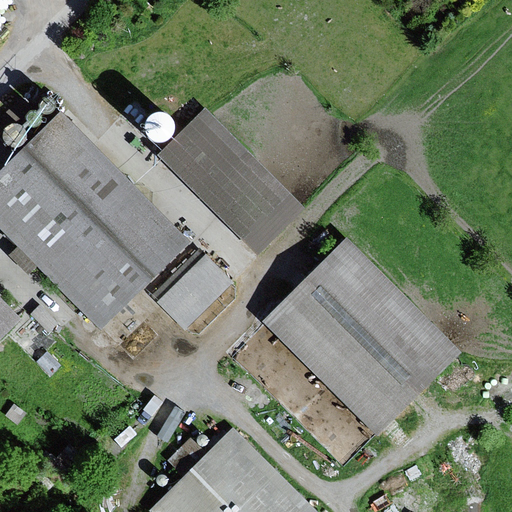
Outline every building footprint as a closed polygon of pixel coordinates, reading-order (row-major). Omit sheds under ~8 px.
[(214,106),(167,151),(267,253),(313,207),(214,106)] [(73,120),(0,187),(0,209),(107,323),(191,245),(73,120)] [(356,242),(273,322),(382,436),(466,357),(356,242)] [(206,251),(155,298),(188,333),(239,285),(206,251)] [(0,290),(0,349),(29,324),(0,290)] [(322,511),(244,433),(162,511),(322,511)] [(184,476),(210,451),(195,436),(170,461),(184,476)]
